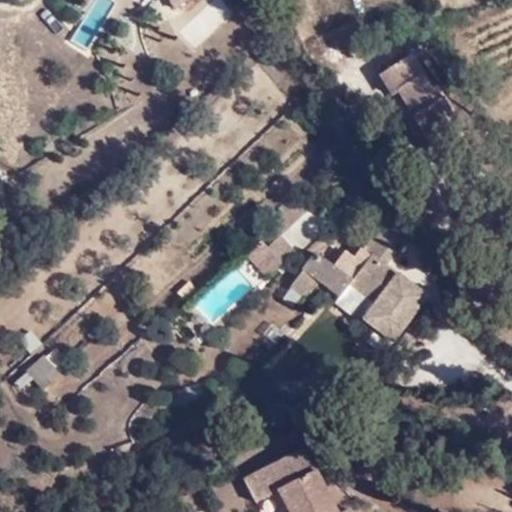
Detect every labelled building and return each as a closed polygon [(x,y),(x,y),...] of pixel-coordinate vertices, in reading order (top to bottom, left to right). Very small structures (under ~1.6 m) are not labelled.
[(164,0),(169,14),(178,8),(171,0),(164,0)] [(171,0),(178,8),(189,0),(171,0)] [(444,97),(441,99),(408,57),(378,79),(436,154),(468,129),(444,97)] [(0,246),(9,257),(36,231),(18,211),(0,228),(0,246)] [(395,230),(380,242),(394,253),(402,260),(414,246),(395,230)] [(385,264),(394,253),(380,242),(369,234),(356,250),(367,259),(351,278),(316,249),(300,268),(301,270),(318,283),(337,298),(350,284),(372,303),(359,320),(390,344),(426,298),(385,264)] [(272,284),(302,257),(288,241),(272,255),(266,248),(249,261),(272,284)] [(318,283),(301,270),(291,283),(308,296),(318,283)] [(57,355),(49,362),(57,371),(65,364),(57,355)] [(45,358),(26,375),(35,385),(45,395),(63,377),(57,371),(49,362),(45,358)] [(25,393),(35,385),(26,375),(19,386),(25,393)] [(237,483),(250,511),(273,499),(279,511),(329,511),(301,452),(237,483)]
